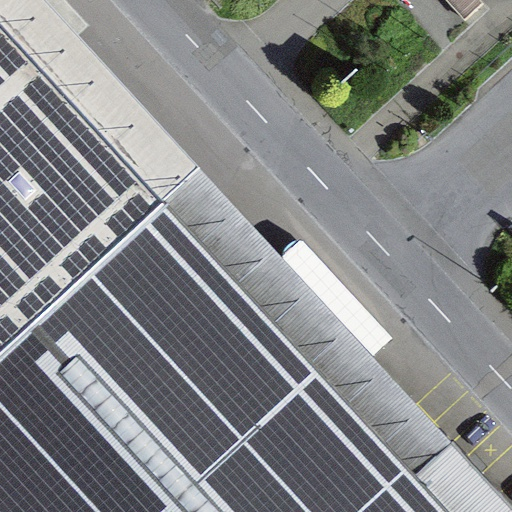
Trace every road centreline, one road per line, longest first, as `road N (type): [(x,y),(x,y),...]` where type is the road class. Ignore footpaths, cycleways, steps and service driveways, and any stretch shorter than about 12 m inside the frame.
road 1 (residential): [(158,0),(511,385)]
road 2 (unknown): [(402,214),(511,102)]
